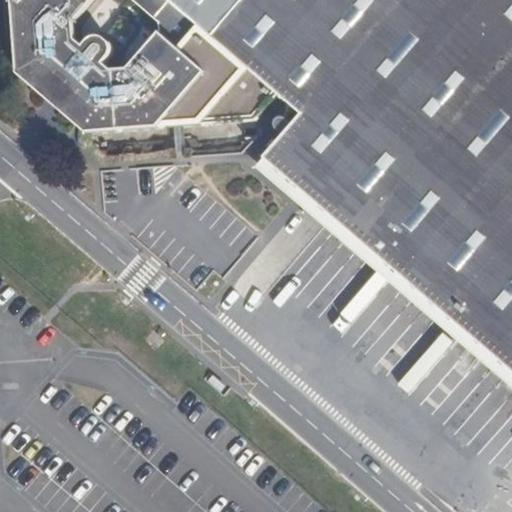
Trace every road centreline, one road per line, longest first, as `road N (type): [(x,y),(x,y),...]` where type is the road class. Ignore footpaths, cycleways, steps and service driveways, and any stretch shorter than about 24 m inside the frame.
road 1 (unclassified): [(411,511),(0,158)]
road 2 (unknown): [(0,350),(103,368),(267,511)]
road 3 (unknown): [(162,511),(74,428),(0,402)]
